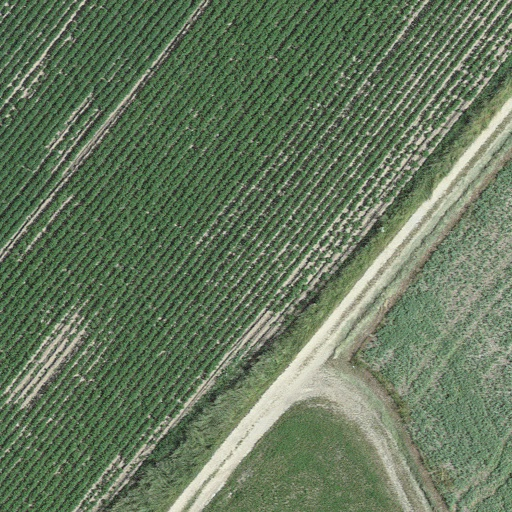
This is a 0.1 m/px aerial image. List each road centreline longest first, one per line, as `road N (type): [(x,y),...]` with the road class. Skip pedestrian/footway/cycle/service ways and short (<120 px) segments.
road 1 (track): [(511,132),(201,511)]
road 2 (track): [(328,360),(417,511)]
